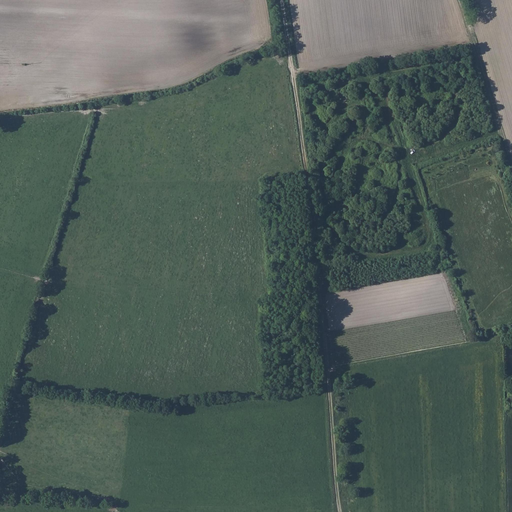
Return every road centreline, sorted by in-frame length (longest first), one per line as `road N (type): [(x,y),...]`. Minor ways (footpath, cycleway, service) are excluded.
road 1 (track): [(281,0),(319,265),(338,511)]
road 2 (track): [(327,368),(511,333)]
road 3 (track): [(511,163),(460,0)]
